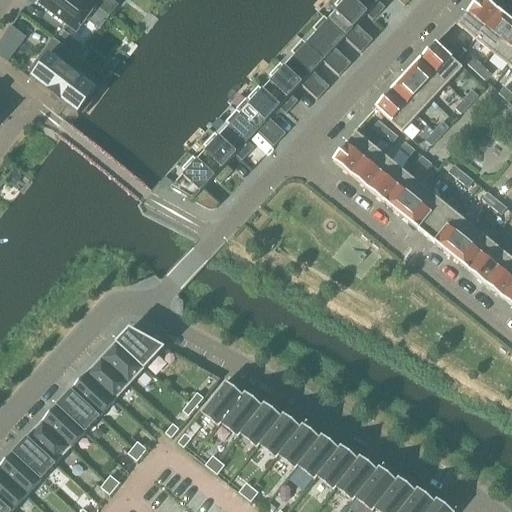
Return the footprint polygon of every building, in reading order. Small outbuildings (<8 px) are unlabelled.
[(41,0),(39,3),(77,32),(96,7),(86,0),(41,0)] [(86,0),(98,9),(104,0),(86,0)] [(350,0),(340,0),(334,6),(338,10),(328,22),(327,22),(345,39),(344,39),(361,54),(372,42),(356,27),(366,16),(367,15),(350,0)] [(350,0),(367,15),(366,16),(373,22),(385,9),(378,3),(380,0),(350,0)] [(474,40),(497,12),(482,0),(479,0),(457,27),(474,40)] [(511,28),(511,23),(497,12),(474,40),(491,54),(511,28)] [(327,22),(328,22),(324,18),(312,30),(317,34),(306,45),(306,46),(323,62),(323,63),(339,78),(351,65),(334,50),(344,39),(345,39),(327,22)] [(11,27),(2,41),(17,51),(26,38),(11,27)] [(511,63),(511,28),(491,54),(508,68),(511,63)] [(69,52),(77,42),(62,31),(55,41),(69,52)] [(45,62),(31,81),(78,117),(81,114),(83,116),(101,93),(86,81),(84,83),(69,71),(78,59),(69,52),(55,41),(53,39),(52,41),(40,57),(45,62)] [(306,46),(306,45),(302,41),(291,53),(295,57),(284,69),(301,86),(317,101),(329,88),(313,73),(323,63),(323,62),(306,46)] [(450,50),(460,59),(466,53),(456,44),(450,50)] [(436,45),(420,61),(447,86),(462,70),(436,45)] [(466,65),(475,74),(481,67),(472,59),(466,65)] [(405,77),(432,102),(447,86),(420,61),(405,77)] [(273,81),(263,92),(262,93),(280,109),(279,110),(286,116),(297,103),(291,97),(301,86),(284,69),(280,64),(269,77),(273,81)] [(475,74),(485,82),(491,76),(481,67),(475,74)] [(405,77),(390,93),(417,118),(432,102),(405,77)] [(258,132),(257,133),(273,148),(285,135),(269,120),(279,110),(280,109),(262,93),(263,92),(258,88),(247,100),(251,104),(241,115),(240,116),(258,132)] [(498,95),(507,103),(511,98),(511,95),(504,88),(498,95)] [(469,107),(478,98),(471,92),(463,101),(469,107)] [(417,118),(390,93),(375,110),(402,134),(417,118)] [(461,116),(469,107),(463,101),(454,110),(461,116)] [(254,150),(247,144),(257,133),(258,132),(240,116),(241,115),(236,111),(225,123),(230,128),(219,139),(236,156),(242,162),(254,150)] [(382,137),(388,130),(378,122),(372,129),(382,137)] [(440,139),(448,130),(442,124),(434,133),(440,139)] [(397,138),(388,130),(382,137),(392,145),(397,138)] [(432,148),(440,139),(434,133),(425,142),(432,148)] [(333,162),(350,176),(373,148),(356,134),(333,162)] [(226,167),(236,156),(219,139),(215,135),(203,147),(208,151),(197,162),(197,163),(214,179),(214,180),(220,186),(232,173),(226,167)] [(414,152),(404,144),(399,151),(409,159),(414,152)] [(368,190),(391,162),(374,148),(351,176),(368,190)] [(431,165),(421,157),(416,164),(426,172),(431,165)] [(186,174),(171,191),(207,211),(209,211),(210,211),(213,211),(214,211),(216,210),(220,206),(204,190),(214,180),(214,179),(197,163),(197,162),(193,158),(182,170),(186,174)] [(384,204),(407,175),(391,162),(368,190),(384,204)] [(463,175),(453,167),(448,174),(457,182),(463,175)] [(401,217),(424,189),(407,175),(384,204),(401,217)] [(473,183),(463,175),(457,182),(467,189),(473,183)] [(418,231),(441,202),(424,189),(401,217),(418,231)] [(497,202),(487,194),(481,201),(491,209),(497,202)] [(435,244),(458,216),(441,202),(418,231),(435,244)] [(506,210),(497,202),(491,209),(501,217),(506,210)] [(452,258),(475,229),(458,216),(435,244),(452,258)] [(468,272),(491,243),(475,229),(452,258),(468,272)] [(485,285),(508,257),(491,243),(468,272),(485,285)] [(502,299),(511,286),(511,259),(508,257),(485,285),(502,299)] [(511,306),(511,286),(502,299),(511,306)] [(165,350),(134,333),(129,330),(125,335),(115,345),(144,372),(164,350),(165,350)] [(144,372),(115,345),(101,361),(130,387),(144,372)] [(130,387),(101,361),(86,376),(115,403),(130,387)] [(100,419),(115,403),(86,376),(71,393),(100,419)] [(201,414),(218,428),(245,395),(245,394),(242,397),(225,384),(201,414)] [(100,419),(71,393),(57,408),(85,435),(100,419)] [(189,404),(196,409),(203,400),(197,395),(189,404)] [(221,426),(237,439),(251,422),(264,405),(261,408),(245,395),(218,428),(219,429),(221,426)] [(196,409),(189,404),(182,413),(188,418),(196,409)] [(257,449),(284,416),(283,415),(281,418),(264,405),(251,422),(237,439),(238,439),(241,437),(257,449)] [(42,424),(71,451),(85,435),(57,408),(42,424)] [(300,429),(284,416),(257,449),(257,450),(260,447),(276,460),(303,427),(302,426),(300,429)] [(71,451),(42,424),(27,440),(56,466),(71,451)] [(172,426),(165,435),(171,440),(178,431),(172,426)] [(279,458),(295,471),(322,437),(321,437),(319,440),(303,427),(276,460),(276,461),(279,458)] [(185,435),(177,445),(183,450),(191,440),(185,435)] [(298,468),(314,481),(341,448),(341,447),(338,450),(322,437),(295,471),(296,471),(298,468)] [(27,440),(13,456),(41,482),(56,466),(27,440)] [(137,444),(133,449),(141,457),(146,451),(137,444)] [(357,461),(341,448),(314,481),(315,482),(317,479),(333,492),(348,474),(360,459),(360,458),(357,461)] [(133,449),(128,456),(137,463),(141,457),(133,449)] [(0,469),(0,473),(27,498),(41,482),(13,456),(0,469)] [(218,463),(212,458),(205,467),(211,472),(218,463)] [(336,490),(352,503),(379,469),(377,472),(360,459),(348,474),(333,492),(334,493),(336,490)] [(218,463),(211,472),(217,477),(224,468),(218,463)] [(396,482),(379,469),(352,503),(353,503),(356,500),(370,511),(372,511),(389,492),(399,480),(398,479),(396,482)] [(0,502),(9,511),(13,511),(27,498),(0,473),(0,502)] [(105,483),(114,491),(119,485),(110,477),(105,483)] [(376,511),(400,511),(418,491),(417,490),(415,493),(399,480),(389,492),(372,511),(373,511),(375,511),(376,511)] [(114,491),(105,483),(100,489),(110,497),(114,491)] [(244,499),(252,490),(246,485),(238,494),(244,499)] [(252,490),(244,499),(250,504),(258,495),(252,490)] [(428,511),(437,501),(436,501),(434,504),(418,491),(400,511),(428,511)] [(450,511),(437,501),(428,511),(450,511)] [(9,511),(0,502),(0,511),(9,511)]
